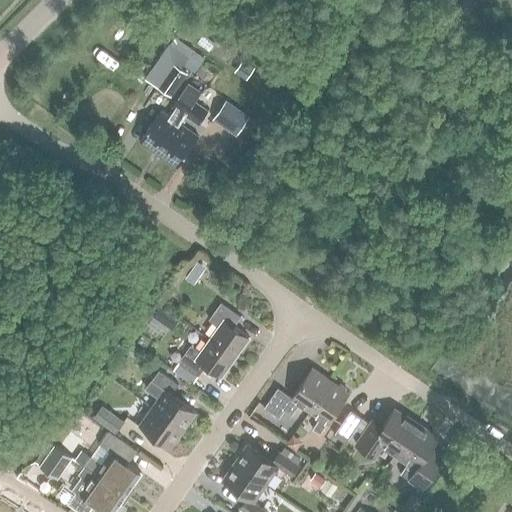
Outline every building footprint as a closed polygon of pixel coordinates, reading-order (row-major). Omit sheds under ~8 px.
[(183,65),(194,73),(204,59),(193,51),(183,65)] [(241,60),(232,73),(244,81),(253,68),(241,60)] [(170,97),(186,73),(172,63),(156,87),(170,97)] [(138,143),(156,155),(201,91),(188,82),(171,106),(174,108),(166,119),(158,113),(138,143)] [(225,100),(211,121),(236,137),(250,117),(225,100)] [(207,111),(194,102),(186,113),(200,123),(207,111)] [(195,139),(177,126),(156,156),(174,168),(195,139)] [(193,284),(206,266),(197,260),(185,277),(193,284)] [(217,327),(208,340),(233,357),(247,338),(232,327),(239,317),(220,303),(208,320),(217,327)] [(157,306),(151,315),(170,328),(176,319),(157,306)] [(218,378),(233,357),(208,340),(198,353),(189,346),(177,362),(196,376),(203,366),(218,378)] [(128,342),(122,351),(135,359),(141,350),(128,342)] [(196,376),(177,362),(171,369),(190,383),(196,376)] [(297,405),(306,411),(327,382),(309,369),(288,399),(275,390),(261,409),(275,418),(280,410),(289,416),(297,405)] [(156,371),(149,381),(144,387),(157,396),(149,407),(179,429),(192,412),(169,394),(176,385),(156,371)] [(345,395),(327,382),(306,411),(317,419),(309,430),(317,436),(345,395)] [(100,404),(91,417),(113,433),(122,420),(100,404)] [(179,429),(149,407),(136,425),(166,447),(179,429)] [(354,427),(361,416),(350,408),(334,433),(345,440),(354,427)] [(379,446),(392,454),(412,424),(390,410),(379,427),(369,421),(352,446),(371,458),(379,446)] [(434,438),(412,424),(392,454),(405,462),(398,474),(420,488),(440,458),(426,450),(434,438)] [(88,457),(81,466),(122,496),(138,474),(121,462),(130,449),(106,432),(97,445),(107,452),(98,465),(88,457)] [(301,439),(292,434),(287,444),(296,449),(301,439)] [(55,478),(70,456),(51,443),(36,465),(55,478)] [(295,466),(279,455),(276,452),(269,462),(245,444),(232,463),(263,485),(276,467),(289,476),(296,467),(295,466)] [(284,447),(279,455),(295,466),(301,459),(284,447)] [(87,457),(80,452),(74,461),(81,466),(87,457)] [(263,485),(232,463),(219,481),(244,498),(237,509),(241,511),(263,511),(251,503),(263,485)] [(75,475),(78,477),(70,489),(73,491),(65,504),(76,511),(84,511),(90,504),(100,511),(110,511),(122,496),(81,466),(75,475)] [(320,487),(325,479),(315,472),(309,480),(320,487)] [(413,490),(404,504),(413,510),(422,496),(413,490)]
